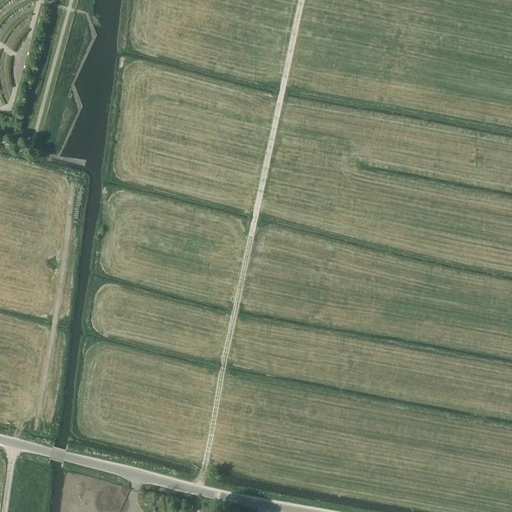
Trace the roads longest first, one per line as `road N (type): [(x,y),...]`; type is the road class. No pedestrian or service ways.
road 1 (track): [(302,0),(198,491)]
road 2 (unclassified): [(312,511),(0,440)]
